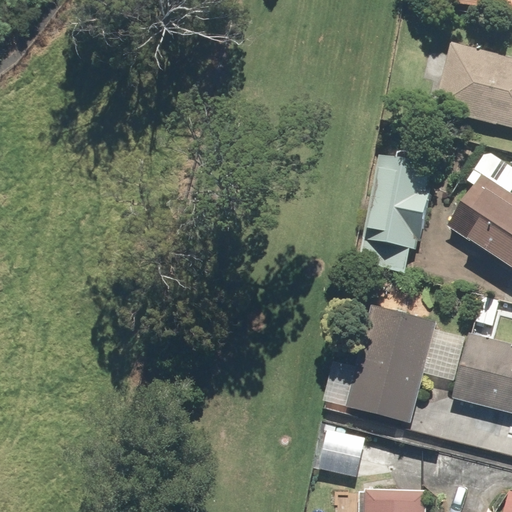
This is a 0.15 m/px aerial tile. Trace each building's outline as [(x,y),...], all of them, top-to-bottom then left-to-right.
[(511,56),(454,42),(438,107),(511,125),(511,56)] [(384,152),(362,258),(414,269),(436,163),(384,152)] [(511,192),(486,177),(453,232),(511,267),(511,192)] [(349,407),(412,423),(438,322),(375,306),(349,407)] [(511,343),(470,333),(454,397),(511,412),(511,343)] [(367,435),(327,429),(321,471),(360,477),(367,435)] [(427,511),(428,491),(368,488),(366,511),(427,511)]
